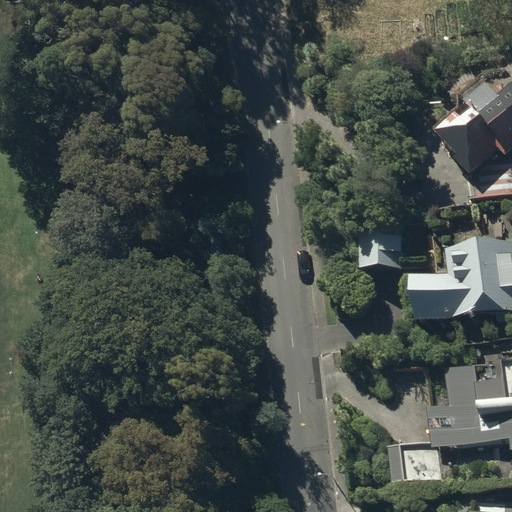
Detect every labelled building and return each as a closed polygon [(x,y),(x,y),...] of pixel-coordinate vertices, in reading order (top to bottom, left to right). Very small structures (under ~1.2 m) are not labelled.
[(469,102),(472,105),(441,133),(463,157),(459,160),(476,177),(478,200),(511,196),(511,86),(501,97),(489,84),(469,102)] [(406,269),(405,228),(363,229),(363,270),(406,269)] [(511,242),(448,251),(451,277),(418,281),(424,326),(458,322),(458,323),(511,316),(511,242)] [(476,365),(447,369),(451,407),(431,409),(436,449),(455,447),(458,447),(472,445),(511,440),(511,360),(504,361),(507,380),(479,383),(476,365)] [(477,511),(511,511),(511,503),(478,503),(477,511)]
